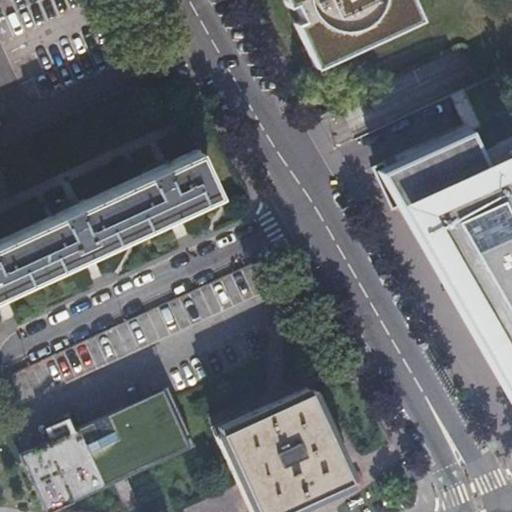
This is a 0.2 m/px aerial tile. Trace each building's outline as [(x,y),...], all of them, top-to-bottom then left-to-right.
[(287,0),(314,59),(323,55),(322,52),(397,18),(399,21),(408,17),(399,0),(287,0)] [(511,153),(480,168),(465,135),(378,175),(396,206),(511,406),(511,153)] [(0,296),(82,259),(167,220),(216,197),(195,152),(159,169),(157,163),(141,170),(143,176),(71,209),(67,200),(52,207),(54,210),(50,212),(53,218),(0,241),(0,296)] [(191,448),(162,387),(16,454),(42,511),(48,511),(107,485),(109,489),(119,484),(129,480),(128,478),(127,477),(191,448)] [(308,395),(219,436),(240,481),(243,488),(253,511),(282,511),(304,502),(349,481),(308,395)] [(182,507),(183,511),(232,511),(226,492),(182,507)]
